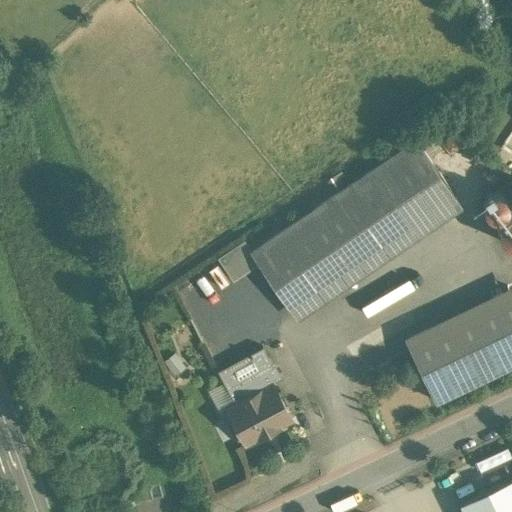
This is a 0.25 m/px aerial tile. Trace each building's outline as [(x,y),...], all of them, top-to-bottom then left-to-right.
[(416,139),(251,251),(259,263),(299,320),(463,208),(416,139)] [(507,208),(508,204),(507,199),(505,195),(500,192),(496,191),(491,192),(487,195),(484,199),(483,204),(484,209),(487,213),(491,215),(496,216),(501,215),(505,212),(507,208)] [(511,212),(509,214),(503,217),(500,222),(499,229),(500,235),(504,240),(509,243),(511,243),(511,212)] [(259,263),(251,251),(240,235),(217,251),(236,279),(259,263)] [(511,286),(409,338),(441,403),(511,367),(511,286)] [(262,346),(218,369),(236,402),(273,382),(269,374),(272,364),(262,346)] [(236,402),(226,407),(246,443),(292,418),(273,382),(236,402)] [(511,511),(511,475),(459,499),(465,511),(511,511)]
